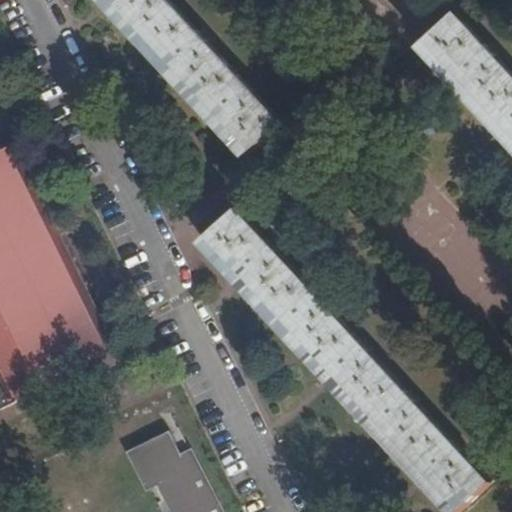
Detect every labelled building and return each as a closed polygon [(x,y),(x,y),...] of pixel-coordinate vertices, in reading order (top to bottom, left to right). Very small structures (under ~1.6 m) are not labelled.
[(106,0),(251,157),(287,124),(259,93),(250,83),(213,44),(203,33),(171,0),(106,0)] [(424,48),(511,141),(511,70),(499,57),(489,47),(460,16),(424,48)] [(205,32),(203,33),(213,44),(214,42),(205,32)] [(491,45),(489,47),(499,57),(500,55),(491,45)] [(251,82),(250,83),(259,93),(260,92),(251,82)] [(0,159),(0,412),(19,403),(15,397),(106,351),(10,154),(0,159)] [(211,244),(462,511),(463,511),(488,489),(498,480),(467,448),(458,438),(421,398),(411,388),(375,350),(365,339),(329,301),(319,291),(284,253),(273,241),(245,212),(211,244)] [(275,240),(273,241),(284,253),(285,251),(275,240)] [(321,289),(319,291),(329,301),(331,299),(321,289)] [(367,338),(365,339),(375,350),(376,348),(367,338)] [(412,387),(411,388),(421,398),(422,397),(412,387)] [(170,433),(129,454),(148,493),(161,487),(173,511),(222,511),(192,451),(182,456),(170,433)] [(459,437),(458,438),(467,448),(469,447),(459,437)]
